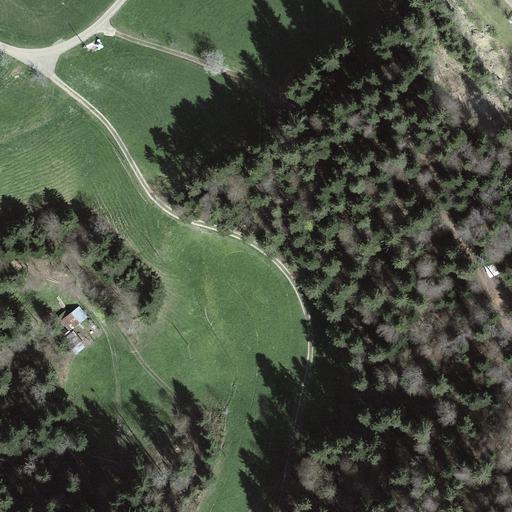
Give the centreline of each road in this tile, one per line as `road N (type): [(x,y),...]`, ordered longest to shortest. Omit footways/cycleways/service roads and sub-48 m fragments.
road 1 (track): [(35,54),(104,121),(158,201),(267,250),(299,298),(312,351),(278,511)]
road 2 (track): [(99,23),(256,81),(436,203),(511,325)]
road 3 (track): [(131,511),(106,329),(63,279),(36,274),(0,289)]
road 4 (unclassified): [(0,46),(24,54),(56,49),(120,0)]
